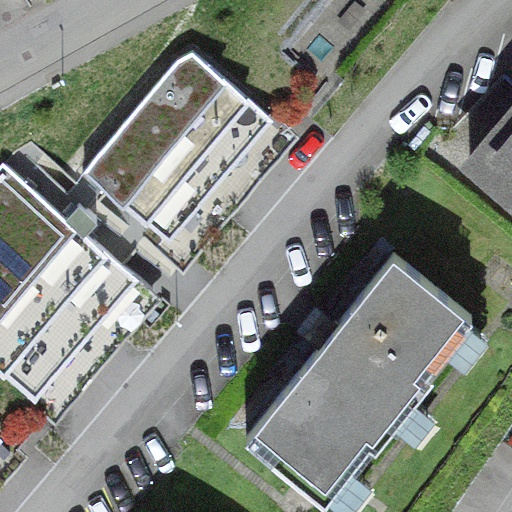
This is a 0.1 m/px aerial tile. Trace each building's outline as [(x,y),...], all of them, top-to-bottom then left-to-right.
[(284,143),(182,58),(87,172),(189,257),(284,143)] [(511,105),(466,160),(511,198),(511,105)] [(150,296),(0,171),(0,366),(54,411),(150,296)] [(466,317),(389,256),(244,438),(321,498),(365,443),(371,447),(429,375),(423,371),(466,317)] [(0,475),(22,450),(0,431),(0,475)]
